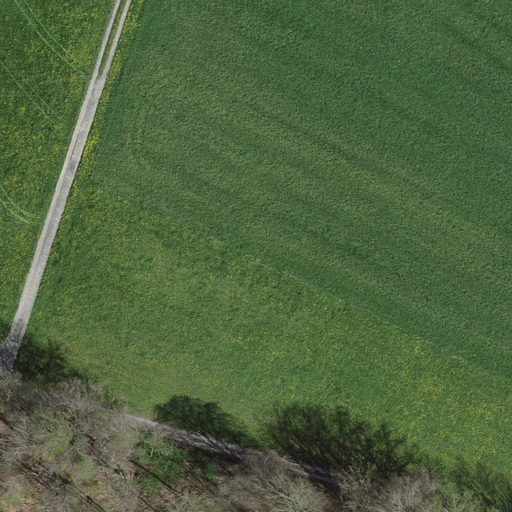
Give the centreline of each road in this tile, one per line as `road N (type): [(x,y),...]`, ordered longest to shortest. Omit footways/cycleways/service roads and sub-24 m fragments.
road 1 (track): [(0,380),(433,511)]
road 2 (track): [(123,0),(0,375)]
